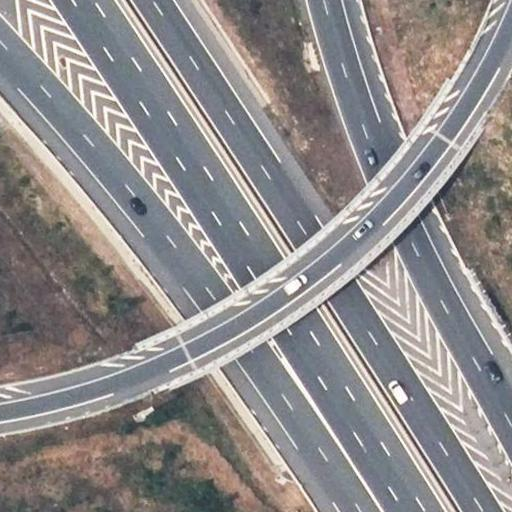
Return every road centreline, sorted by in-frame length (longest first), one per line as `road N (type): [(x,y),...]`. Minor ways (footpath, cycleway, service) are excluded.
road 1 (motorway): [(0,413),(91,392),(189,354),(321,270),(372,225),(444,137),(511,18)]
road 2 (motorway): [(482,511),(155,0)]
road 3 (motorway): [(84,0),(409,511)]
road 4 (motorway): [(0,39),(189,263),(368,511)]
road 5 (motorway): [(511,429),(416,247),(373,146),(328,0)]
